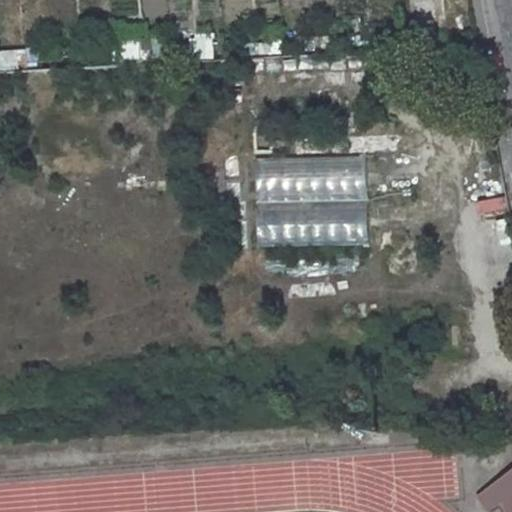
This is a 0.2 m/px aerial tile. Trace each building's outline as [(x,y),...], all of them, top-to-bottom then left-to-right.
[(444,0),(422,0),(405,1),(409,42),(448,38),(444,0)] [(366,30),(367,50),(384,49),(383,29),(366,30)] [(314,35),(315,52),(330,52),(329,34),(314,35)] [(160,46),(160,37),(143,38),(144,47),(160,46)] [(202,38),(203,57),(217,56),(216,37),(202,38)] [(258,43),(258,53),(274,53),(274,42),(258,43)] [(106,54),(106,45),(90,46),(91,55),(106,54)] [(160,57),(160,46),(144,47),(144,58),(160,57)] [(46,67),(45,48),(29,49),(30,68),(46,67)] [(436,70),(454,69),(453,48),(435,49),(436,70)] [(2,69),(29,68),(28,49),(1,50),(2,69)] [(107,63),(106,54),(91,55),(91,64),(107,63)] [(288,164),(261,165),(264,246),(342,243),(340,200),(305,202),(304,176),(289,177),(288,164)] [(481,213),(508,210),(507,197),(480,201),(481,213)] [(497,511),(511,511),(511,470),(478,496),(490,511),(494,511),(496,511),(497,511)]
